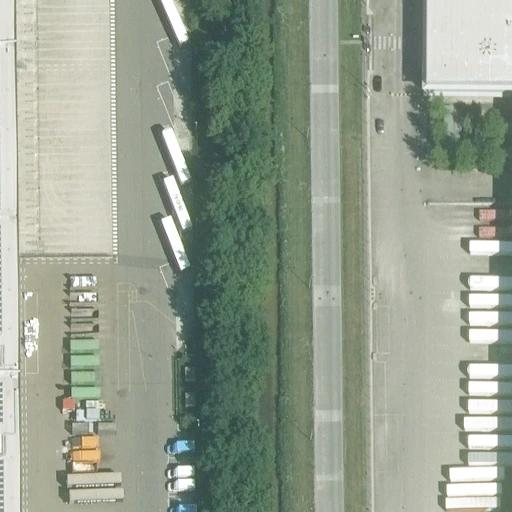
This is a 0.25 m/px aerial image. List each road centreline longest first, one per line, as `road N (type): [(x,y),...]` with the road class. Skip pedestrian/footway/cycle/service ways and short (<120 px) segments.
road 1 (unknown): [(409,0),(425,511)]
road 2 (unknown): [(142,511),(149,0)]
road 3 (unclassified): [(329,511),(323,0)]
